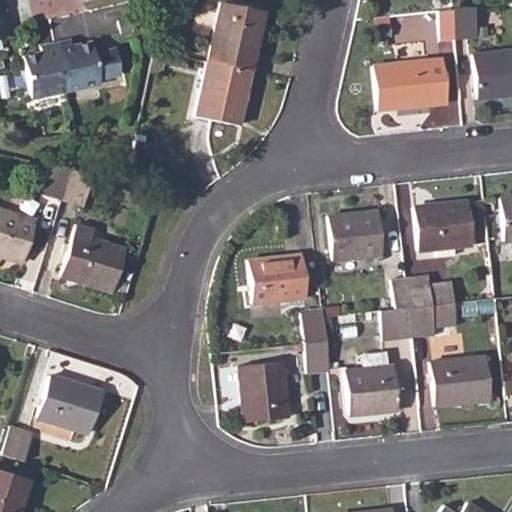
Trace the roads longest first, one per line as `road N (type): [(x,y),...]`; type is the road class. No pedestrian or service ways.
road 1 (residential): [(511,448),(187,474)]
road 2 (residential): [(169,361),(196,247),(213,219),(263,177),(305,162)]
road 3 (residential): [(305,162),(511,145)]
road 4 (residential): [(169,361),(0,312)]
road 5 (residential): [(305,162),(331,0)]
